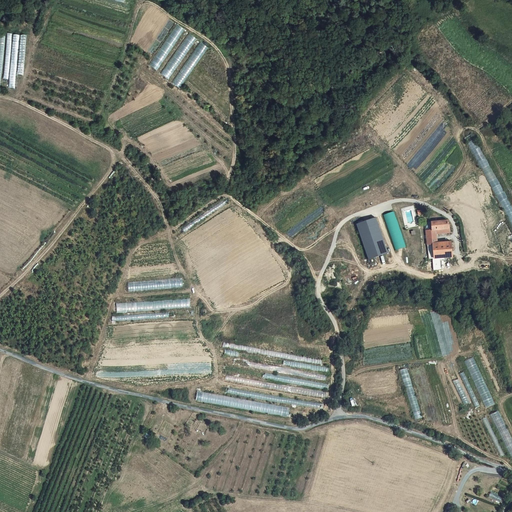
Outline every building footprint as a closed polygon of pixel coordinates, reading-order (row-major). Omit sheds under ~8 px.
[(150,65),(157,70),(185,30),(177,24),(150,65)] [(12,34),(7,33),(3,79),(8,79),(12,34)] [(161,74),(168,79),(196,39),(188,33),(161,74)] [(14,34),(9,88),(14,88),(19,35),(14,34)] [(20,35),(17,75),(23,76),(27,36),(20,35)] [(172,83),(180,88),(208,47),(200,42),(172,83)] [(511,208),(472,133),(464,137),(511,225),(511,208)] [(182,228),(185,232),(227,203),(224,199),(182,228)] [(383,215),(395,250),(405,246),(394,211),(383,215)] [(357,223),(370,258),(387,252),(374,217),(357,223)] [(453,256),(451,242),(437,243),(437,233),(450,232),(449,220),(426,222),(429,258),(433,258),(440,257),(453,256)] [(128,293),(183,288),(182,277),(127,282),(128,293)] [(116,303),(116,313),(191,308),(191,298),(116,303)] [(112,316),(112,322),(170,317),(169,312),(112,316)] [(222,347),(321,365),(322,360),(224,342),(222,347)] [(224,355),(328,373),(329,367),(321,365),(225,349),(224,355)] [(464,361),(486,408),(495,404),(474,357),(464,361)] [(233,365),(325,381),(326,375),(234,359),(233,365)] [(226,372),(328,390),(329,384),(227,366),(226,372)] [(407,368),(400,371),(416,420),(423,418),(407,368)] [(459,374),(476,408),(480,406),(464,372),(459,374)] [(227,375),(226,380),(324,397),(325,392),(227,375)] [(453,381),(464,405),(468,403),(458,379),(453,381)] [(227,387),(226,392),(322,409),(323,404),(227,387)] [(197,391),(196,401),(288,417),(289,407),(197,391)] [(511,437),(499,410),(490,415),(511,459),(511,437)] [(486,417),(482,419),(500,457),(505,455),(486,417)] [(492,491),(489,497),(500,503),(503,497),(492,491)]
